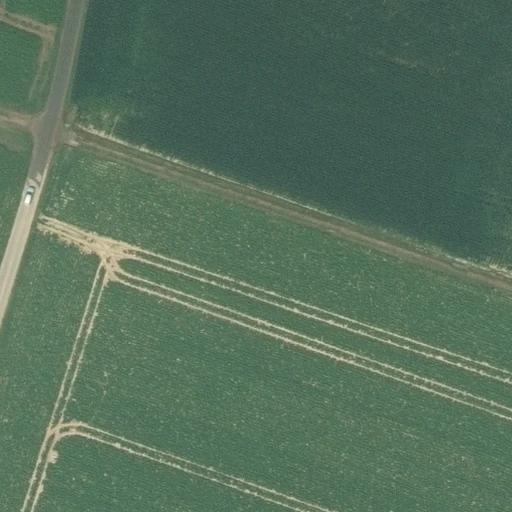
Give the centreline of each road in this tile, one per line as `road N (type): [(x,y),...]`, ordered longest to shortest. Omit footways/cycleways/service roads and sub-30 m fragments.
road 1 (track): [(511,287),(0,109)]
road 2 (unclassified): [(75,0),(50,127),(0,292)]
